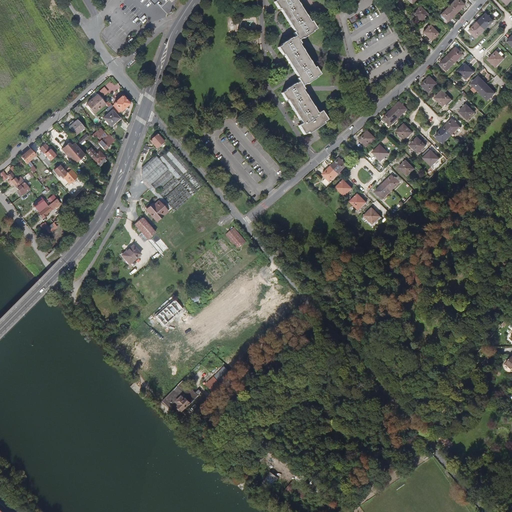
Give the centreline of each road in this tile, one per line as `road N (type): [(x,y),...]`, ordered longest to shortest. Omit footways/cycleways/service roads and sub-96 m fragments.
road 1 (unclassified): [(243,222),(487,511)]
road 2 (residential): [(243,222),(421,70),(482,0)]
road 3 (primary): [(110,201),(89,235),(0,328)]
road 4 (residential): [(0,167),(113,67)]
road 5 (residential): [(146,108),(243,222)]
road 6 (residential): [(72,296),(0,197)]
